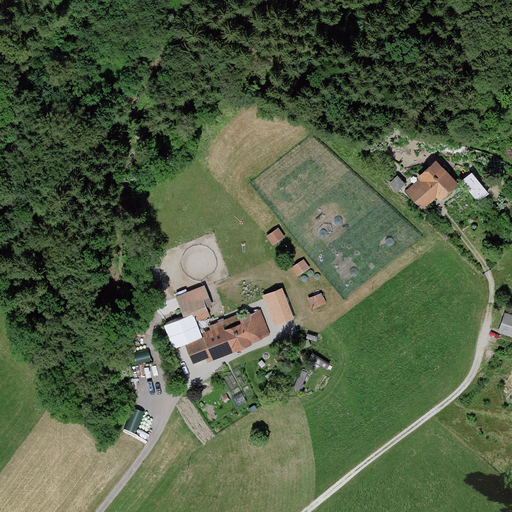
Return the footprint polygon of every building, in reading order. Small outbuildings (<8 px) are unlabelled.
[(439,199),(456,183),(434,159),(415,177),(418,180),(404,192),(421,210),(436,196),(439,199)] [(479,200),(490,191),(473,169),(462,178),(479,200)] [(396,191),(403,183),(396,176),(388,184),(396,191)] [(285,237),(278,228),(266,236),(273,246),(285,237)] [(309,269),(303,260),(291,268),(297,277),(309,269)] [(293,318),(281,291),(263,299),(275,326),(293,318)] [(332,323),(321,293),(306,299),(318,328),(332,323)] [(179,307),(183,320),(205,312),(201,299),(179,307)] [(269,338),(258,311),(238,319),(240,323),(223,330),(222,326),(202,334),(203,338),(185,345),(193,365),(206,359),(207,362),(269,338)] [(511,317),(504,314),(498,332),(511,337),(511,317)] [(123,428),(134,433),(143,413),(132,408),(123,428)]
